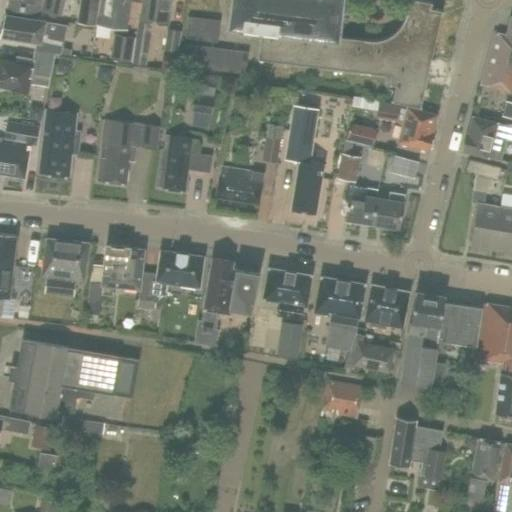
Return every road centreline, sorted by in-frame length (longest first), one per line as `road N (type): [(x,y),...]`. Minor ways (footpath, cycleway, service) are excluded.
road 1 (unclassified): [(416,271),(209,235),(0,211)]
road 2 (residential): [(416,271),(486,0)]
road 3 (residential): [(391,408),(416,271)]
road 4 (residential): [(511,438),(391,408)]
